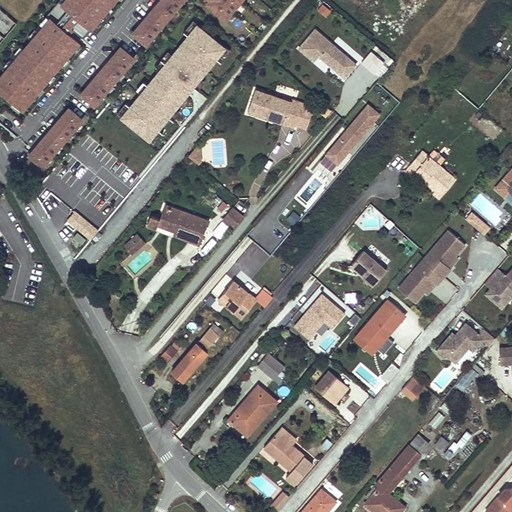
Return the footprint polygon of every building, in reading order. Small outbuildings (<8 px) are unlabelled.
[(88,39),(120,0),(65,0),(61,6),(68,11),(60,21),(71,31),(74,27),(88,39)] [(148,48),(189,0),(160,0),(131,34),(148,48)] [(200,0),(228,22),(245,0),(200,0)] [(316,10),(325,17),(331,10),(322,3),(316,10)] [(0,44),(19,23),(0,5),(0,44)] [(50,17),(0,77),(0,93),(25,113),(82,43),(50,17)] [(153,143),(227,47),(196,23),(132,106),(126,101),(116,114),(153,143)] [(314,27),(296,48),(323,71),(327,66),(343,80),(357,65),(314,27)] [(122,46),(79,95),(96,109),(138,60),(122,46)] [(365,61),(376,70),(383,62),(372,53),(365,61)] [(196,88),(189,96),(201,106),(208,98),(196,88)] [(289,106),(252,93),(244,116),(291,131),(292,128),(299,107),(290,104),(289,106)] [(337,166),(380,114),(367,103),(323,154),(337,166)] [(31,153),(46,166),(86,120),(70,107),(31,153)] [(310,111),(299,107),(292,128),(303,132),(310,111)] [(194,149),(186,158),(196,167),(199,163),(198,152),(194,149)] [(428,155),(441,163),(445,157),(432,149),(428,155)] [(423,151),(413,163),(420,170),(418,172),(428,181),(425,183),(442,198),(457,182),(423,151)] [(420,170),(413,163),(405,171),(413,177),(418,172),(420,170)] [(511,171),(496,189),(505,197),(510,191),(511,192),(511,171)] [(214,206),(219,212),(227,206),(223,200),(214,206)] [(375,234),(388,219),(371,204),(358,219),(375,234)] [(157,231),(159,227),(173,233),(171,237),(191,245),(200,248),(209,226),(200,223),(167,209),(161,222),(152,218),(148,227),(157,231)] [(90,241),(99,230),(75,210),(66,221),(90,241)] [(294,225),(300,217),(292,211),(286,220),(294,225)] [(223,223),(234,232),(241,223),(231,214),(223,223)] [(467,220),(480,231),(486,225),(473,214),(467,220)] [(480,231),(484,235),(490,228),(486,225),(480,231)] [(75,230),(70,235),(82,244),(86,239),(75,230)] [(457,257),(467,246),(451,232),(425,261),(445,278),(452,270),(451,270),(448,267),(457,257)] [(124,250),(131,257),(143,244),(136,238),(124,250)] [(352,268),(363,278),(362,279),(373,289),(386,274),(364,254),(352,268)] [(457,257),(448,267),(451,270),(460,260),(457,257)] [(400,290),(416,304),(426,293),(435,283),(439,286),(445,278),(425,261),(400,290)] [(363,278),(352,268),(350,270),(361,280),(362,279),(363,278)] [(487,286),(492,291),(506,275),(500,270),(487,286)] [(506,275),(492,291),(509,305),(511,300),(511,273),(509,278),(506,275)] [(270,297),(252,281),(247,287),(268,306),(274,300),(270,297)] [(258,303),(235,283),(219,302),(242,321),(258,303)] [(437,285),(435,283),(426,293),(429,295),(437,285)] [(509,305),(492,291),(488,296),(504,311),(509,305)] [(323,323),(332,330),(346,314),(322,293),(292,326),(308,340),(323,323)] [(390,334),(406,315),(388,300),(359,333),(361,335),(376,348),(385,357),(396,344),(386,335),(388,333),(390,334)] [(485,341),(467,325),(457,338),(454,335),(438,353),(444,359),(449,354),(450,355),(450,359),(457,364),(470,349),(474,353),(485,341)] [(214,326),(172,376),(182,385),(208,355),(205,353),(222,333),(214,326)] [(356,341),(371,354),(376,348),(361,335),(356,341)] [(177,351),(171,346),(161,357),(168,363),(177,351)] [(503,367),(511,366),(511,349),(502,351),(503,367)] [(282,371),(268,359),(258,371),(272,383),(282,371)] [(455,383),(461,391),(478,376),(472,368),(455,383)] [(317,389),(336,406),(349,390),(330,374),(317,389)] [(427,388),(415,378),(410,383),(422,394),(427,388)] [(422,394),(410,383),(403,391),(415,402),(422,394)] [(276,405),(259,390),(230,423),(247,438),(276,405)] [(435,429),(444,416),(438,411),(428,424),(435,429)] [(277,434),(292,446),(296,441),(281,429),(277,434)] [(313,463),(292,446),(277,434),(264,449),(292,472),(288,478),(296,484),(313,463)] [(450,445),(442,438),(434,447),(442,454),(450,445)] [(410,449),(377,487),(381,491),(367,508),(371,511),(402,511),(404,509),(388,495),(420,457),(410,449)] [(501,503),(510,511),(511,508),(511,489),(510,491),(504,492),(497,500),(501,503)] [(329,511),(335,505),(321,492),(304,511),(329,511)] [(290,497),(284,493),(277,501),(282,506),(290,497)] [(493,511),(501,503),(497,500),(486,511),(493,511)] [(282,506),(277,501),(273,506),(278,511),(282,506)] [(511,511),(510,511),(501,503),(493,511),(511,511)]
